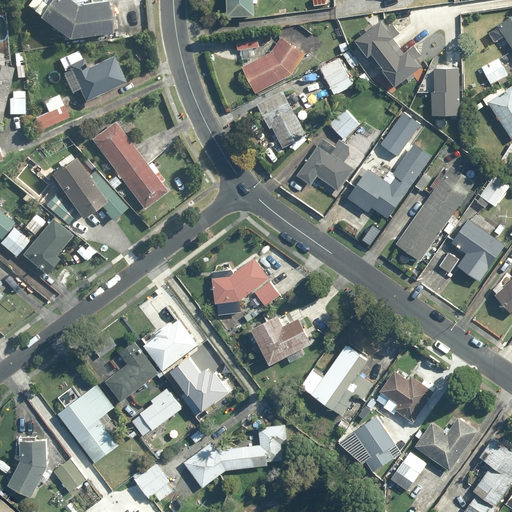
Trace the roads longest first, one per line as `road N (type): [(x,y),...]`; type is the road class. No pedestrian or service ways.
road 1 (residential): [(511,378),(244,188)]
road 2 (residential): [(244,188),(0,376)]
road 3 (residential): [(174,0),(191,99),(244,188)]
